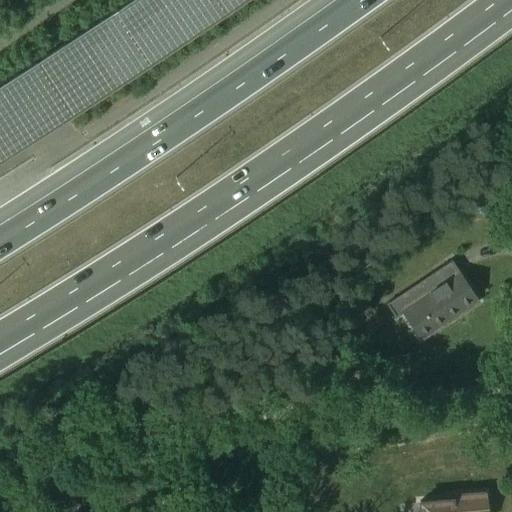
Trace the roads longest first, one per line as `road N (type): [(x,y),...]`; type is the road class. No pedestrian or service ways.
road 1 (motorway): [(0,342),(511,7)]
road 2 (motorway): [(359,0),(0,247)]
